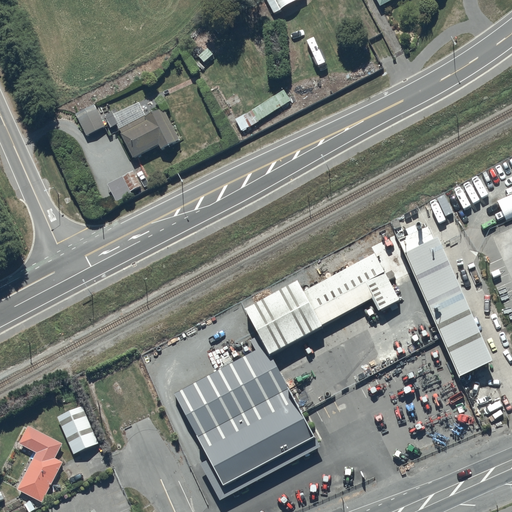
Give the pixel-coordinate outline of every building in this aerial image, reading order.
[(265,0),(274,17),(282,14),(274,0),(265,0)] [(375,0),(380,10),(400,0),(375,0)] [(122,139),(134,162),(159,150),(161,156),(180,147),(164,112),(120,133),(123,138),(122,139)] [(79,124),(87,139),(105,130),(98,115),(79,124)] [(134,177),(124,181),(131,195),(141,190),(134,177)] [(476,365),(418,232),(387,245),(445,378),(476,365)] [(234,310),(248,336),(259,354),(385,283),(369,252),(293,290),(287,280),(234,310)] [(404,335),(373,349),(386,377),(410,366),(402,348),(409,344),(404,335)] [(259,354),(248,336),(158,387),(216,489),(306,438),(259,354)] [(80,405),(57,415),(74,453),(96,443),(80,405)] [(17,487),(42,500),(63,461),(55,457),(62,442),(29,424),(19,442),(37,451),(17,487)]
